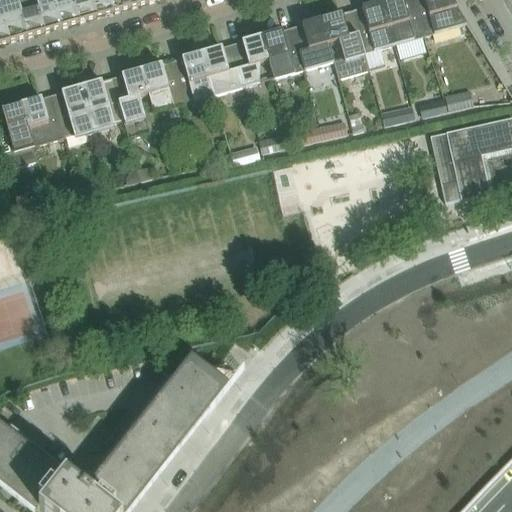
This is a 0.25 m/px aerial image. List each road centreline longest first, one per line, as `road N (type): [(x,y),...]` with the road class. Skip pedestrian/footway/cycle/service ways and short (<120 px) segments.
road 1 (tertiary): [(171,511),(285,365),(324,328),(369,297),(511,238)]
road 2 (residential): [(255,0),(0,74)]
